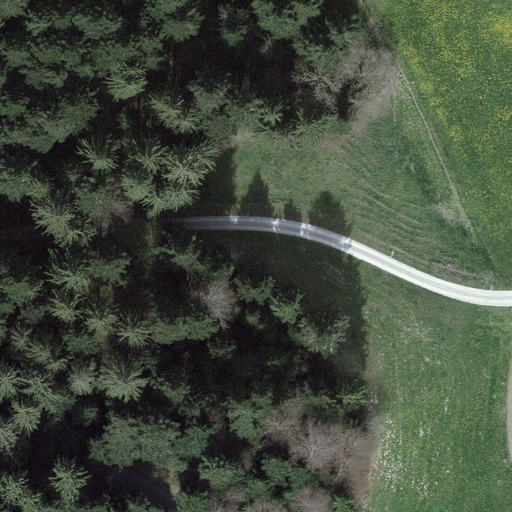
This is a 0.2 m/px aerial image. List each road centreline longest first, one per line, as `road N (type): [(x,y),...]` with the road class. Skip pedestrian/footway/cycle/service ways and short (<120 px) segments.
road 1 (track): [(511,294),(472,297),(301,230),(190,220),(0,232)]
road 2 (unclassified): [(170,511),(138,484),(109,477),(0,483)]
